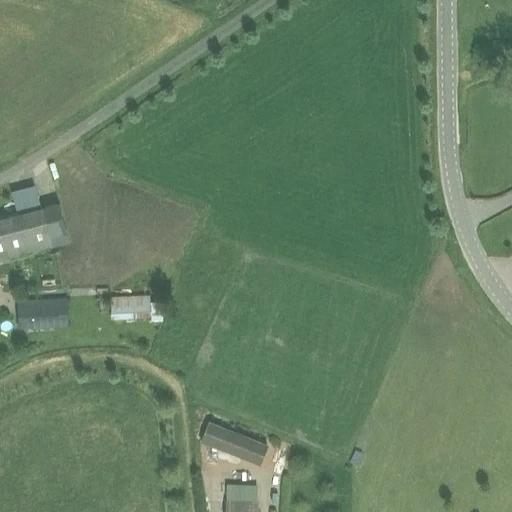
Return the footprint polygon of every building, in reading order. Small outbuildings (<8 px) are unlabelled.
[(51,240),(64,236),(56,207),(43,210),(42,206),(0,217),(0,259),(53,246),(51,240)] [(110,320),(150,318),(149,294),(109,296),(110,320)] [(19,300),(20,321),(68,318),(67,298),(19,300)] [(199,441),(259,465),(267,443),(208,419),(199,441)] [(225,483),(225,511),(256,511),(257,483),(225,483)]
